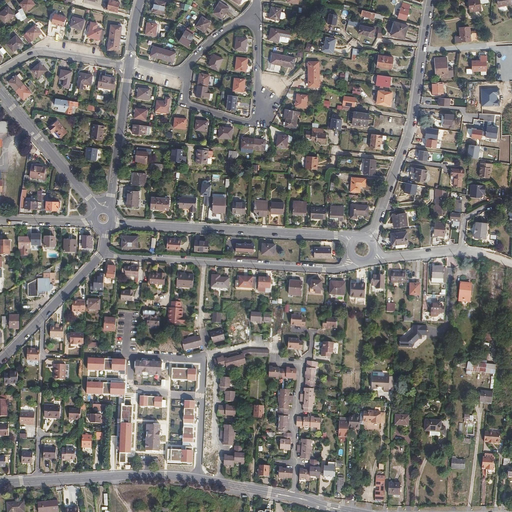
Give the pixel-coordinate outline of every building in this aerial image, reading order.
[(35,7),(30,0),(26,0),(20,5),(26,13),(35,7)] [(104,9),(117,12),(119,2),(116,2),(116,0),(110,0),(109,2),(108,5),(106,4),(105,4),(104,9)] [(162,15),(165,2),(154,0),(152,12),(162,15)] [(483,11),(482,0),(473,0),(471,0),(473,12),(483,11)] [(189,11),(190,5),(182,3),(180,9),(189,11)] [(222,18),(228,8),(219,3),(212,13),(222,18)] [(406,20),(411,5),(403,3),(401,8),(398,18),(406,20)] [(14,15),(7,7),(0,12),(0,17),(5,23),(14,15)] [(279,22),(282,9),(271,7),(269,20),(279,22)] [(376,14),(368,12),(363,10),(361,15),(374,19),(375,17),(376,14)] [(63,27),(66,17),(55,14),(52,24),(63,27)] [(339,25),(339,15),(329,14),(329,25),(339,25)] [(81,30),(84,20),(73,17),(70,27),(81,30)] [(204,32),(210,22),(202,17),(196,27),(204,32)] [(361,26),(361,23),(354,21),(342,18),(341,22),(356,26),(356,25),(360,26),(358,33),(373,37),(374,29),(361,26)] [(155,36),(157,25),(147,22),(145,33),(155,36)] [(404,39),(408,26),(395,22),(391,35),(404,39)] [(98,40),(102,41),(103,36),(104,32),(96,30),(97,25),(91,23),(90,27),(88,27),(87,32),(88,33),(87,38),(98,41),(98,40)] [(111,37),(121,39),(124,27),(114,24),(111,37)] [(35,25),(22,36),(29,44),(42,33),(35,25)] [(195,33),(187,28),(185,31),(193,36),(195,33)] [(289,38),(290,32),(271,28),(269,40),(278,42),(279,36),(289,38)] [(471,42),(471,28),(461,28),(461,36),(456,36),(456,42),(471,42)] [(194,36),(193,36),(185,31),(178,41),(187,47),(194,36)] [(22,45),(15,37),(6,44),(13,52),(22,45)] [(118,51),(121,39),(111,37),(108,48),(118,51)] [(246,51),(247,38),(236,37),(235,50),(246,51)] [(322,46),(321,51),(333,53),(335,39),(326,37),(324,46),(322,46)] [(151,56),(162,59),(164,49),(153,46),(151,56)] [(164,49),(162,59),(173,62),(176,53),(164,49)] [(218,70),(223,58),(213,54),(208,66),(218,70)] [(270,63),(282,66),(284,56),(272,54),(270,63)] [(487,61),(486,55),(481,56),(481,61),(472,61),(473,71),(481,71),(481,74),(486,74),(486,61),(487,61)] [(284,56),(282,66),(293,68),(295,58),(284,56)] [(392,69),(393,58),(379,57),(378,68),(392,69)] [(246,72),(247,59),(237,58),(235,71),(246,72)] [(452,68),(450,68),(447,69),(447,67),(447,58),(435,59),(436,74),(440,74),(441,77),(453,76),(452,68)] [(308,62),(308,75),(319,75),(319,62),(308,62)] [(46,71),(39,63),(31,71),(38,79),(46,71)] [(69,88),(71,73),(61,71),(59,79),(64,80),(63,87),(69,88)] [(90,86),(92,76),(80,74),(77,89),(82,90),(83,85),(90,86)] [(200,74),(198,85),(208,87),(210,76),(200,74)] [(319,75),(308,75),(308,87),(319,87),(319,75)] [(386,87),(389,88),(390,77),(378,75),(377,86),(386,87)] [(8,83),(16,92),(23,85),(15,76),(8,83)] [(113,90),(115,79),(100,76),(99,88),(113,90)] [(244,92),(246,80),(235,78),(234,91),(244,92)] [(443,83),(433,83),(433,95),(443,95),(443,83)] [(23,85),(16,92),(23,101),(30,94),(23,85)] [(208,87),(198,85),(196,97),(206,98),(208,87)] [(149,99),(150,89),(139,88),(137,98),(149,99)] [(498,89),(481,89),(481,106),(490,106),(490,105),(498,105),(498,89)] [(390,106),(392,93),(379,91),(377,104),(390,106)] [(307,108),(309,96),(298,94),(297,107),(307,108)] [(354,106),(356,99),(344,97),(343,105),(354,106)] [(450,106),(450,98),(439,98),(438,105),(450,106)] [(169,111),(171,101),(158,99),(156,109),(169,111)] [(235,110),(237,100),(227,99),(226,108),(235,110)] [(76,102),(70,101),(68,101),(66,113),(71,114),(72,108),(74,108),(75,107),(78,107),(79,102),(76,102)] [(146,120),(148,110),(136,108),(135,118),(146,120)] [(368,127),(370,114),(369,114),(350,111),(342,110),(341,110),(339,123),(368,127)] [(296,128),(298,115),(287,114),(285,127),(296,128)] [(488,115),(481,114),(481,122),(491,122),(498,123),(499,115),(495,115),(488,115)] [(454,116),(444,115),(443,128),(449,128),(449,129),(453,129),(453,125),(454,116)] [(495,131),(502,131),(502,115),(499,115),(498,123),(491,122),(491,125),(495,125),(495,131)] [(463,117),(462,131),(465,131),(464,135),(473,137),(478,137),(478,132),(473,132),(474,122),(466,117),(463,117)] [(185,129),(186,119),(175,118),(174,128),(185,129)] [(207,131),(208,122),(197,120),(196,130),(207,131)] [(0,131),(8,132),(8,121),(0,121),(0,131)] [(67,133),(57,121),(48,128),(52,133),(55,131),(61,138),(67,133)] [(92,139),(102,140),(103,131),(105,131),(105,126),(95,124),(92,139)] [(152,127),(134,125),(133,133),(151,135),(152,127)] [(230,141),(231,128),(220,127),(219,139),(230,141)] [(318,128),(313,128),(312,132),(306,131),(305,137),(311,138),(315,138),(315,142),(320,142),(320,144),(325,144),(326,134),(323,134),(323,129),(318,128)] [(385,140),(386,136),(371,134),(370,148),(383,150),(383,144),(384,140),(385,140)] [(287,149),(288,138),(278,137),(277,148),(287,149)] [(253,149),(254,139),(243,138),(242,148),(253,149)] [(266,141),(254,139),(253,149),(265,151),(266,141)] [(439,149),(439,140),(428,139),(428,148),(439,149)] [(481,159),(483,147),(469,145),(467,157),(481,159)] [(96,161),(98,149),(94,148),(87,147),(85,160),(96,161)] [(152,149),(137,147),(136,161),(140,162),(140,163),(146,164),(148,152),(151,152),(152,149)] [(197,149),(196,162),(195,163),(211,165),(212,151),(208,150),(208,149),(203,148),(202,150),(197,149)] [(182,156),(183,150),(173,149),(172,160),(182,161),(182,160),(185,161),(186,157),(182,156)] [(429,162),(430,152),(420,150),(419,161),(429,162)] [(315,164),(316,157),(306,156),(304,168),(316,170),(317,164),(315,164)] [(364,174),(374,175),(375,160),(366,159),(364,174)] [(43,179),(46,166),(32,163),(30,176),(43,179)] [(489,178),(490,173),(490,169),(491,169),(492,165),(481,163),(479,177),(489,178)] [(415,175),(414,181),(425,183),(427,170),(412,168),(411,175),(415,175)] [(458,170),(454,170),(454,175),(453,185),(460,186),(461,176),(464,177),(464,170),(458,169),(458,170)] [(134,173),(133,185),(146,186),(147,173),(134,173)] [(365,187),(366,179),(352,178),(351,191),(359,192),(360,186),(365,187)] [(212,196),(212,185),(203,184),(202,195),(212,196)] [(470,184),(469,193),(471,193),(471,197),(477,198),(481,195),(481,193),(484,193),(485,186),(470,184)] [(425,195),(427,187),(417,185),(415,193),(425,195)] [(38,209),(47,210),(47,195),(42,195),(43,191),(38,190),(38,202),(38,209)] [(142,207),(143,192),(128,191),(127,206),(142,207)] [(47,195),(47,210),(59,210),(59,202),(52,202),(52,195),(47,195)] [(438,197),(437,206),(437,215),(445,215),(447,197),(438,197)] [(170,209),(170,198),(153,198),(153,207),(160,207),(159,209),(170,209)] [(181,198),(180,207),(191,208),(191,212),(196,212),(197,199),(181,198)] [(226,199),(213,198),(212,208),(221,209),(221,212),(225,213),(226,199)] [(268,202),(254,201),(254,212),(259,212),(259,216),(267,217),(268,202)] [(293,214),(306,215),(307,202),(294,202),(293,214)] [(244,214),(245,203),(232,203),(232,213),(244,214)] [(283,215),(283,204),(271,203),(271,214),(283,215)] [(367,216),(368,206),(351,205),(350,219),(356,219),(356,215),(367,216)] [(343,221),(343,207),(330,206),(330,217),(339,218),(339,221),(343,221)] [(311,219),(326,220),(326,215),(326,209),(311,208),(311,219)] [(454,245),(459,244),(460,233),(463,213),(460,213),(455,213),(452,212),(451,220),(454,220),(454,224),(459,224),(459,229),(451,229),(450,239),(454,240),(454,245)] [(407,229),(406,216),(392,217),(392,222),(394,222),(394,229),(407,229)] [(476,232),(475,232),(474,238),(485,239),(487,223),(475,222),(475,227),(476,227),(476,232)] [(433,232),(433,238),(436,237),(440,237),(440,239),(445,239),(445,224),(435,224),(435,228),(432,228),(432,232),(433,232)] [(92,236),(84,236),(83,248),(93,248),(94,243),(91,243),(92,236)] [(407,246),(405,236),(390,237),(391,247),(407,246)] [(32,255),(32,237),(20,237),(19,255),(27,255),(28,254),(32,255)] [(56,248),(56,238),(46,237),(46,247),(56,248)] [(137,250),(138,238),(122,237),(121,249),(137,250)] [(180,240),(177,240),(177,241),(166,241),(166,249),(179,250),(180,240)] [(0,254),(10,255),(10,241),(0,241),(0,254)] [(77,252),(77,241),(65,241),(65,252),(77,252)] [(207,251),(207,241),(195,241),(194,251),(207,251)] [(254,254),(254,245),(253,243),(252,243),(250,245),(247,244),(246,243),(244,243),(243,244),(236,244),(236,253),(249,254),(250,254),(253,255),(254,254)] [(275,255),(276,245),(263,244),(262,254),(275,255)] [(332,248),(315,248),(315,259),(331,259),(332,248)] [(135,276),(139,277),(140,266),(136,265),(136,266),(134,266),(127,266),(126,275),(135,275),(135,276)] [(106,277),(114,278),(115,267),(107,266),(106,277)] [(443,283),(444,267),(432,267),(432,283),(443,283)] [(51,274),(51,268),(45,271),(45,277),(38,277),(38,292),(50,292),(51,285),(55,285),(55,274),(51,274)] [(405,283),(405,272),(391,272),(391,283),(405,283)] [(105,290),(106,273),(99,273),(99,279),(94,279),(94,290),(105,290)] [(161,273),(161,274),(161,276),(151,275),(151,283),(166,285),(166,273),(161,273)] [(194,290),(195,276),(186,275),(186,278),(178,277),(177,289),(194,290)] [(383,289),(384,276),(372,276),(372,286),(375,286),(375,289),(383,289)] [(228,288),(229,278),(212,277),(211,287),(228,288)] [(255,291),(256,278),(239,277),(239,282),(239,288),(251,288),(250,291),(255,291)] [(270,289),(271,279),(259,278),(259,288),(270,289)] [(239,288),(239,282),(235,281),(234,290),(250,291),(251,288),(239,288)] [(302,296),(303,282),(290,281),(289,295),(302,296)] [(322,290),(322,282),(312,281),(312,289),(322,290)] [(345,294),(346,282),(340,282),(339,283),(331,282),(330,293),(345,294)] [(365,298),(366,286),(358,285),(358,283),(352,283),(351,297),(365,298)] [(420,296),(420,284),(410,284),(410,296),(420,296)] [(470,301),(471,285),(461,284),(459,300),(470,301)] [(127,289),(127,290),(127,291),(124,291),(120,290),(119,299),(131,300),(132,289),(127,289)] [(85,312),(86,299),(82,299),(82,300),(78,300),(73,300),(73,311),(85,312)] [(98,310),(99,301),(88,301),(87,310),(98,310)] [(172,308),(170,308),(169,323),(181,323),(184,323),(184,317),(181,317),(182,314),(183,314),(183,309),(181,309),(181,302),(172,302),(172,308)] [(395,312),(395,304),(387,304),(387,312),(395,312)] [(441,314),(441,306),(432,305),(431,314),(441,314)] [(154,318),(155,312),(145,311),(144,317),(147,318),(147,323),(159,325),(160,319),(154,318)] [(213,312),(213,322),(221,322),(222,312),(213,312)] [(404,322),(413,322),(413,318),(406,317),(406,313),(404,313),(404,322)] [(270,323),(271,314),(251,314),(250,322),(257,322),(257,324),(263,325),(263,323),(270,323)] [(284,321),(284,315),(274,314),(273,323),(281,323),(281,325),(283,325),(284,321)] [(19,328),(19,316),(10,315),(10,328),(19,328)] [(291,325),(295,325),(301,325),(301,327),(305,327),(305,318),(301,318),(301,316),(291,315),(291,325)] [(240,334),(239,330),(242,329),(241,327),(248,325),(246,317),(236,320),(237,323),(227,326),(230,335),(236,333),(237,335),(240,334)] [(104,331),(114,332),(115,327),(115,319),(104,318),(104,331)] [(324,328),(327,329),(327,327),(333,328),(338,328),(338,318),(328,318),(328,320),(324,320),(324,328)] [(64,336),(64,325),(60,325),(56,325),(51,325),(51,335),(64,336)] [(400,337),(400,347),(423,347),(423,335),(428,335),(428,325),(412,325),(411,337),(400,337)] [(84,335),(84,331),(71,331),(71,343),(76,343),(76,341),(78,341),(84,341),(84,335)] [(212,338),(215,347),(226,344),(224,335),(212,338)] [(299,342),(299,340),(289,339),(288,349),(298,350),(298,351),(302,352),(303,342),(299,342)] [(190,343),(183,345),(185,354),(204,349),(202,344),(201,340),(198,341),(197,340),(190,342),(190,343)] [(333,353),(333,343),(324,342),(323,353),(322,353),(322,357),(330,357),(331,353),(333,353)] [(40,360),(40,350),(35,350),(28,349),(27,360),(40,360)] [(111,363),(111,356),(101,355),(100,358),(102,359),(101,371),(100,371),(100,374),(110,375),(110,368),(111,368),(111,363)] [(241,365),(242,356),(238,357),(238,356),(230,356),(231,359),(228,360),(228,365),(227,369),(234,367),(234,369),(240,368),(240,366),(241,365)] [(227,369),(228,365),(228,360),(228,361),(227,360),(224,361),(223,357),(221,358),(221,360),(215,361),(217,371),(220,370),(220,369),(226,367),(227,369)] [(318,366),(318,362),(307,361),(307,372),(306,372),(305,378),(306,378),(306,388),(305,388),(304,392),(306,392),(305,395),(301,394),(301,402),(305,402),(305,405),(304,405),(304,408),(305,408),(304,412),(312,412),(313,402),(315,402),(315,396),(313,396),(314,389),(316,389),(316,385),(315,385),(316,366),(318,366)] [(55,377),(67,377),(67,362),(54,362),(54,366),(55,366),(55,377)] [(473,372),(478,373),(479,363),(468,362),(468,367),(468,374),(472,375),(473,372)] [(479,363),(478,373),(486,373),(487,364),(479,363)] [(487,364),(486,373),(495,374),(496,365),(487,364)] [(144,371),(143,377),(162,378),(163,366),(144,365),(144,371)] [(197,395),(191,395),(190,399),(190,404),(190,407),(196,407),(196,405),(204,405),(203,410),(206,410),(206,409),(213,409),(214,399),(211,399),(211,400),(204,400),(205,389),(214,389),(214,385),(210,385),(211,382),(211,381),(212,379),(211,375),(210,375),(208,368),(206,369),(205,365),(198,367),(199,371),(201,370),(203,380),(203,385),(200,385),(200,388),(197,388),(197,395)] [(269,367),(268,377),(275,377),(275,379),(278,379),(278,377),(292,378),(292,380),(295,380),(295,369),(289,369),(289,368),(285,368),(285,369),(279,369),(279,368),(272,368),(272,367),(269,367)] [(4,373),(5,383),(18,383),(18,370),(12,371),(12,372),(4,373)] [(389,390),(394,390),(394,386),(394,376),(384,376),(384,374),(381,374),(380,372),(379,372),(378,378),(373,377),(372,389),(380,389),(380,386),(384,387),(384,392),(388,392),(389,390)] [(190,385),(190,374),(183,374),(183,373),(178,373),(178,374),(171,373),(170,384),(173,384),(173,382),(187,383),(187,385),(190,385)] [(93,388),(98,388),(99,378),(98,378),(98,379),(91,379),(90,389),(93,390),(93,388)] [(99,378),(98,388),(108,389),(108,391),(110,391),(111,384),(111,380),(103,380),(103,379),(99,378)] [(111,384),(110,391),(113,391),(113,389),(123,390),(124,388),(130,388),(131,379),(128,379),(121,379),(121,380),(118,379),(118,380),(111,380),(111,384)] [(226,393),(227,393),(227,396),(228,396),(227,403),(238,404),(238,400),(236,400),(236,394),(230,393),(230,382),(232,382),(232,379),(227,379),(226,393)] [(290,393),(290,390),(280,389),(280,396),(278,396),(278,403),(280,403),(280,409),(279,409),(278,414),(280,414),(279,433),(284,433),(284,440),(281,440),(281,448),(291,449),(292,434),(288,433),(288,426),(289,426),(290,421),(288,420),(289,407),(288,407),(289,403),(293,403),(293,396),(289,396),(289,393),(290,393)] [(491,403),(493,392),(479,391),(479,392),(478,392),(477,400),(478,400),(478,402),(491,403)] [(153,424),(163,424),(163,422),(162,422),(163,414),(165,414),(166,407),(167,407),(167,401),(166,401),(167,394),(156,393),(156,396),(158,396),(157,411),(155,411),(155,414),(152,413),(152,417),(153,417),(153,424)] [(190,399),(191,395),(184,395),(184,398),(177,398),(177,397),(174,397),(174,406),(180,407),(180,409),(184,409),(184,404),(190,404),(190,399)] [(60,418),(61,405),(45,405),(45,417),(60,418)] [(263,418),(264,407),(254,406),(253,417),(263,418)] [(80,416),(81,407),(69,407),(69,417),(75,417),(75,419),(80,419),(80,416)] [(224,408),(224,416),(234,417),(234,419),(237,419),(237,408),(231,408),(231,407),(227,407),(227,408),(224,408)] [(20,411),(20,422),(35,422),(35,412),(20,411)] [(380,423),(381,413),(374,412),(374,411),(369,411),(369,412),(364,412),(364,422),(380,423)] [(409,425),(409,415),(396,414),(395,424),(409,425)] [(320,430),(321,419),(314,419),(314,417),(308,417),(308,418),(298,418),(297,426),(300,427),(300,429),(304,429),(304,427),(317,428),(317,430),(320,430)] [(349,430),(360,430),(360,418),(350,418),(349,430)] [(212,422),(212,419),(203,419),(202,432),(201,432),(201,442),(205,443),(204,450),(212,451),(213,439),(209,439),(209,436),(211,436),(211,422),(212,422)] [(441,432),(441,422),(426,421),(426,431),(441,432)] [(178,442),(186,442),(187,434),(188,423),(188,422),(179,422),(179,428),(177,428),(177,435),(179,435),(178,442)] [(0,424),(0,435),(9,435),(9,424),(0,424)] [(234,440),(234,441),(235,437),(236,437),(236,434),(234,434),(234,427),(225,427),(225,430),(226,430),(226,433),(223,432),(222,440),(226,440),(225,444),(224,447),(233,447),(234,440)] [(155,452),(155,453),(160,453),(162,428),(149,428),(147,452),(155,452)] [(485,432),(484,442),(488,442),(488,443),(494,444),(494,443),(500,443),(500,433),(485,432)] [(91,448),(91,436),(83,435),(82,448),(91,448)] [(311,447),(311,440),(302,440),(302,442),(303,443),(303,446),(299,446),(298,453),(302,453),(302,456),(301,456),(301,459),(310,460),(310,453),(312,453),(313,447),(311,447)] [(182,457),(184,458),(185,452),(185,449),(185,448),(178,448),(178,446),(172,446),(172,447),(165,447),(165,457),(168,457),(168,455),(182,456),(182,457)] [(44,458),(50,458),(57,458),(57,447),(45,447),(44,458)] [(234,458),(233,469),(234,469),(235,463),(242,464),(242,466),(244,466),(245,455),(242,455),(242,448),(236,447),(235,458),(234,458)] [(62,460),(66,460),(66,458),(70,459),(74,459),(75,448),(62,448),(62,460)] [(185,452),(184,458),(192,458),(192,460),(194,460),(195,453),(197,453),(197,450),(188,450),(188,449),(185,449),(185,452)] [(34,451),(23,451),(23,462),(34,462),(34,451)] [(218,464),(218,454),(215,454),(215,455),(200,454),(200,464),(208,465),(211,465),(211,464),(218,464)] [(231,469),(233,469),(234,458),(228,458),(228,457),(225,457),(225,467),(231,467),(231,469)] [(487,469),(494,469),(495,458),(483,457),(483,467),(487,467),(487,469)] [(317,479),(320,479),(321,468),(318,468),(318,460),(311,460),(311,471),(304,471),(304,470),(301,469),(300,479),(307,479),(307,481),(310,481),(311,476),(317,477),(317,479)] [(464,469),(464,460),(452,460),(452,468),(464,469)] [(269,476),(269,467),(260,466),(259,476),(269,476)] [(293,479),(294,470),(284,470),(284,469),(280,468),(279,478),(293,479)] [(389,482),(389,494),(400,495),(401,483),(389,482)] [(375,500),(384,501),(384,492),(375,491),(375,500)] [(168,498),(168,492),(162,492),(162,494),(160,494),(160,499),(159,499),(159,502),(170,502),(170,498),(168,498)] [(146,504),(146,496),(140,495),(140,497),(137,497),(137,504),(146,504)] [(15,504),(7,504),(7,511),(24,511),(24,502),(15,503),(15,504)] [(58,511),(58,502),(38,503),(38,511),(58,511)]
